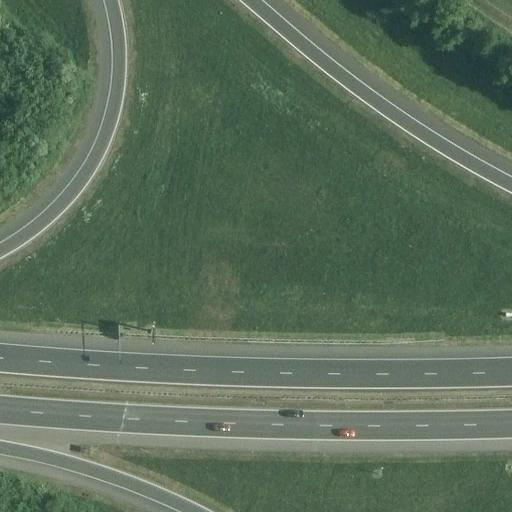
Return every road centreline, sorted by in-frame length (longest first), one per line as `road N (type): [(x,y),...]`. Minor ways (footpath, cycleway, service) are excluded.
road 1 (motorway): [(511,371),(343,377),(0,359)]
road 2 (motorway): [(0,410),(348,426),(511,421)]
road 3 (motorway): [(511,185),(386,111),(248,0)]
road 4 (motorway): [(110,0),(120,55),(93,165),(48,218),(0,251)]
road 5 (motorway): [(0,449),(107,476),(194,511)]
